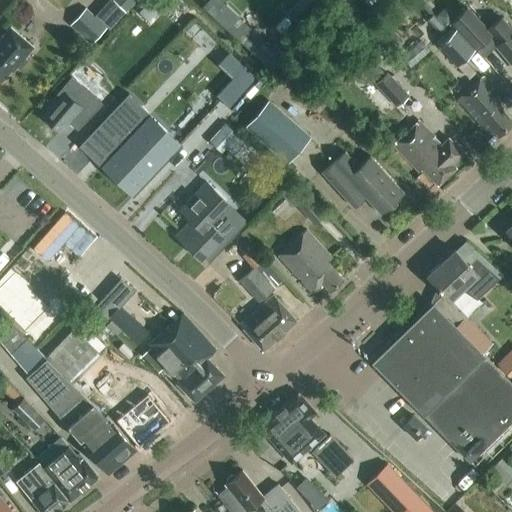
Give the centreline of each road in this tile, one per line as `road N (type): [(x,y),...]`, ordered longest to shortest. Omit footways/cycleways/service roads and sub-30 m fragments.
road 1 (tertiary): [(265,384),(224,335),(0,137)]
road 2 (tertiary): [(265,384),(511,169)]
road 3 (tertiary): [(103,511),(265,384)]
road 4 (unknown): [(0,370),(117,501)]
